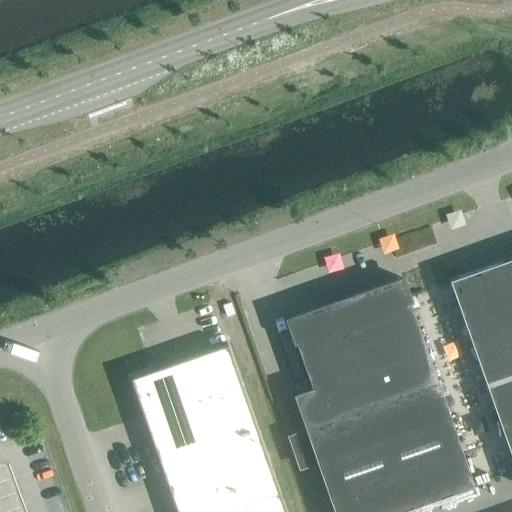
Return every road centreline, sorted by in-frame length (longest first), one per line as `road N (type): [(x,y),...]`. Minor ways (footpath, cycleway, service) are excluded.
road 1 (unclassified): [(511,155),(37,334)]
road 2 (secondary): [(0,117),(324,0)]
road 3 (unclassified): [(37,334),(100,511)]
